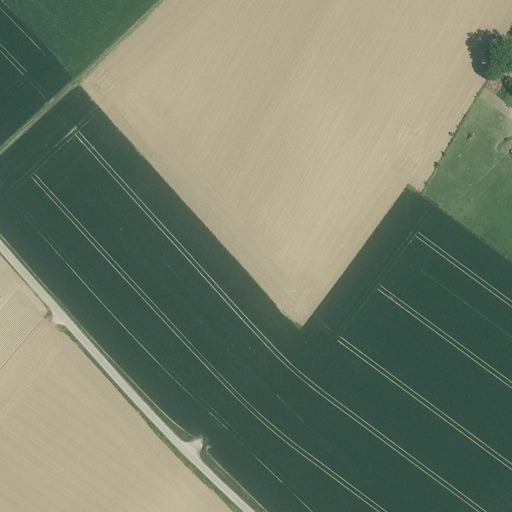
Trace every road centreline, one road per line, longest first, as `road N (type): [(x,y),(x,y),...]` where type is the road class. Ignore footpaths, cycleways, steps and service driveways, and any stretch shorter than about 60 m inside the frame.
road 1 (track): [(0,245),(251,511)]
road 2 (track): [(0,152),(158,0)]
